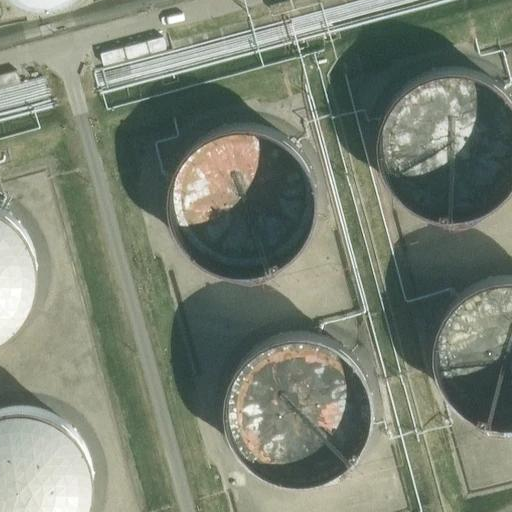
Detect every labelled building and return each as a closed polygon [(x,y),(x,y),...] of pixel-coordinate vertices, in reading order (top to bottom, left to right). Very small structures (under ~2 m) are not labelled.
[(511,93),(509,89),(501,81),(490,74),(479,68),(468,65),(455,64),(443,65),(431,67),(420,72),(410,79),(401,87),(393,97),(387,108),(383,119),(382,132),(382,144),(384,156),(389,167),(395,178),(403,187),(412,195),(423,201),(434,206),(446,208),(459,208),(471,206),(482,202),(493,197),(503,189),(511,180),(511,179),(511,93)] [(19,69),(0,74),(0,87),(22,82),(19,69)] [(317,203),(318,191),(317,180),(314,169),(309,158),(303,149),(295,140),(286,133),(276,127),(266,123),(255,120),(243,120),(232,121),(220,124),(210,128),(200,134),(192,142),(184,151),(178,161),(174,171),(172,183),(171,194),(172,206),(175,217),(180,227),(186,237),(194,245),(202,253),(212,259),(223,263),(234,265),(246,266),(257,265),(268,262),(279,257),(289,251),(297,243),(305,235),(310,225),(315,214),(317,203)] [(38,277),(39,265),(37,254),(34,242),(30,232),(23,222),(16,213),(7,206),(0,202),(0,334),(2,333),(11,326),(20,318),(27,309),(32,299),(36,288),(38,277)] [(511,269),(502,270),(490,272),(479,277),(469,283),(460,290),(452,299),(446,309),(441,320),(439,332),(438,343),(439,355),(443,366),(448,377),(454,387),(463,395),(472,402),(483,408),(494,411),(506,413),(511,412),(511,269)] [(373,409),(374,398),(373,386),(370,374),(365,363),(358,354),(350,345),(340,338),(330,332),(318,328),(307,326),(295,326),(283,328),(272,332),(261,337),(251,344),(243,353),(236,362),(231,373),(228,384),(226,396),(226,408),(229,420),(233,431),(239,441),(246,451),(255,459),(265,465),(276,470),(288,473),(299,474),(311,473),(323,470),(334,466),(344,459),(353,451),(361,442),(367,432),(371,421),(373,409)] [(94,480),(95,469),(94,457),(91,446),(86,436),(80,427),(72,418),(63,411),(53,406),(43,402),(32,400),(20,399),(9,401),(0,403),(0,511),(82,511),(83,511),(88,501),(92,491),(94,480)]
